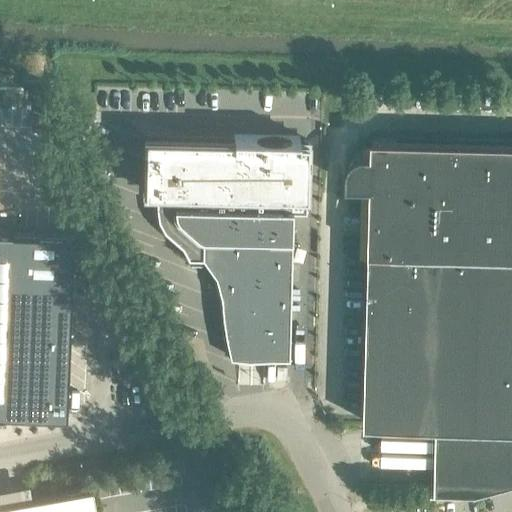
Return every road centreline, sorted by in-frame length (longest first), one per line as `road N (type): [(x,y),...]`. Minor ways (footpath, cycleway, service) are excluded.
road 1 (unknown): [(219,416),(118,203),(102,142),(107,121),(129,113),(295,124)]
road 2 (residential): [(335,511),(276,406),(0,455)]
road 3 (unknown): [(103,437),(88,232),(77,216),(0,205)]
road 4 (unknown): [(339,213),(335,422),(324,446),(305,458)]
